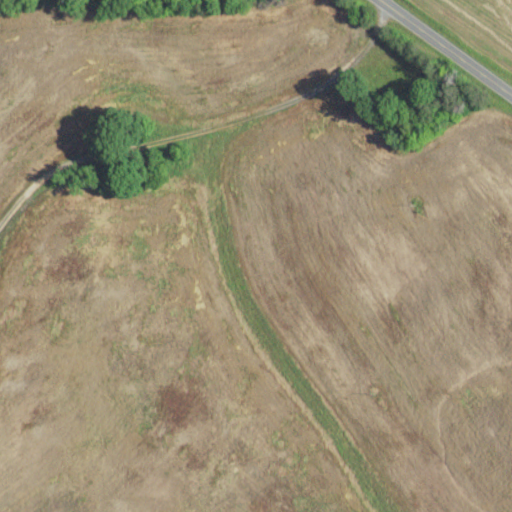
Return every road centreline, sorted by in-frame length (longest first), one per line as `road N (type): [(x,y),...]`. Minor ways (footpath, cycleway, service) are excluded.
road 1 (track): [(0,226),(29,191),(79,159),(286,103),(334,76),(391,9)]
road 2 (tertiary): [(511,93),(378,0)]
